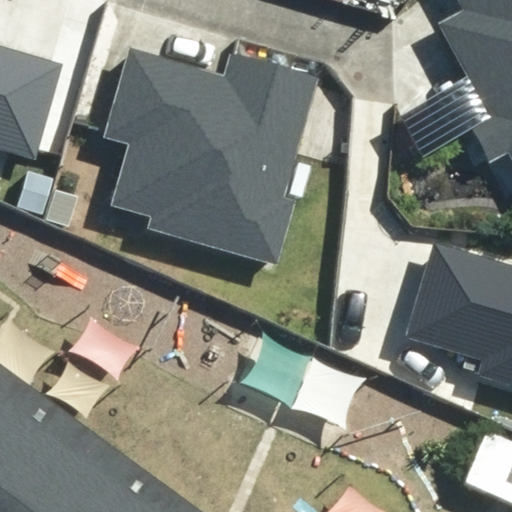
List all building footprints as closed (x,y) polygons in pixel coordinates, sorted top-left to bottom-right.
[(511,0),(451,0),(453,4),(434,14),(491,118),(468,130),(479,152),(501,140),(511,161),(511,0)] [(0,139),(35,148),(58,61),(0,45),(0,139)] [(126,46),(101,131),(128,139),(110,199),(145,210),(141,224),(275,264),(295,194),(279,189),(312,78),(232,55),(226,75),(126,46)] [(511,267),(430,243),(405,326),(483,349),(477,370),(511,380),(511,267)] [(0,511),(204,511),(0,360),(0,511)]
